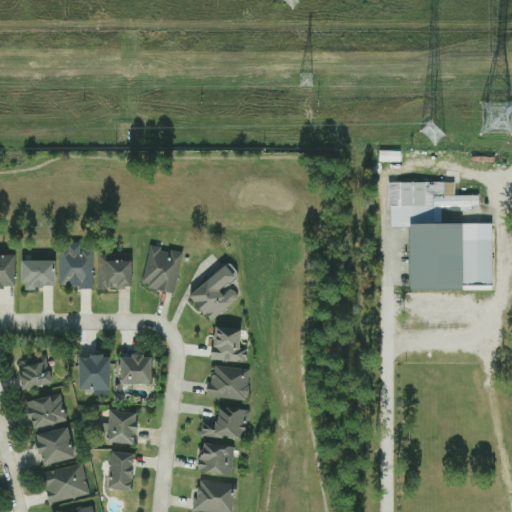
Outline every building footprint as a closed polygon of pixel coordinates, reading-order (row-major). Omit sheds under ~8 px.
[(381,162),(400,162),(400,152),(381,151),(381,162)] [(413,290),(479,289),(494,289),(492,223),(441,224),(441,207),(479,206),(479,195),(455,196),(454,182),(388,183),(389,227),(411,227),(413,290)] [(92,287),(93,248),(82,248),(82,241),(60,241),(59,286),(92,287)] [(142,286),(175,292),(182,252),(149,246),(142,286)] [(16,254),(0,254),(0,286),(16,286),(16,254)] [(133,256),(98,255),(97,287),(133,288),(133,256)] [(56,287),(56,260),(23,260),(23,287),(56,287)] [(190,295),(211,321),(239,297),(230,285),(238,278),(227,264),(190,295)] [(241,348),(242,327),(214,326),(213,360),(247,361),(247,348),(241,348)] [(53,382),(45,354),(20,361),(23,374),(19,375),(23,390),(53,382)] [(110,355),(79,355),(80,389),(93,389),(93,396),(111,396),(110,355)] [(153,355),(121,355),(121,383),(152,383),(153,355)] [(251,370),(212,364),(208,395),(246,401),(251,370)] [(27,402),(34,429),(67,420),(60,392),(27,402)] [(200,434),(245,440),(249,409),(220,406),(218,423),(202,421),(200,434)] [(108,442),(137,443),(138,412),(109,411),(108,442)] [(43,465),(76,457),(68,426),(36,434),(43,465)] [(199,471),(232,474),(234,446),(202,443),(199,471)] [(134,452),(111,452),(110,489),(133,489),(134,452)] [(89,495),(82,463),(43,472),(50,503),(89,495)] [(234,511),(234,482),(196,482),(195,511),(234,511)]
